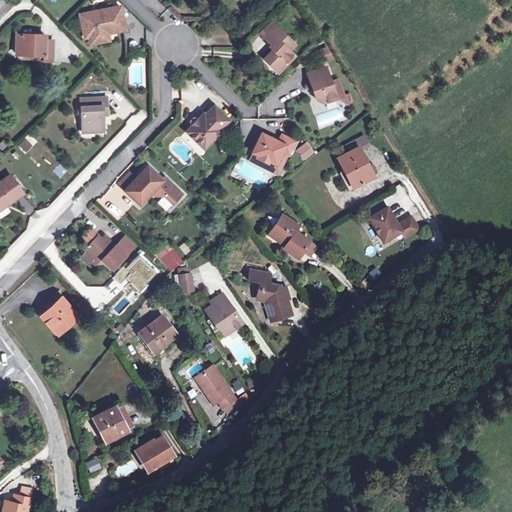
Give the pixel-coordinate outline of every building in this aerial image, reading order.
[(6,0),(0,0),(0,12),(10,3),(6,0)] [(118,18),(116,6),(80,14),(82,26),(86,24),(88,36),(89,38),(99,36),(98,34),(107,32),(125,28),(123,17),(118,18)] [(260,34),(265,39),(277,27),(272,22),(260,34)] [(265,39),(271,45),(272,44),(275,46),(274,48),(263,58),(272,66),(275,63),(281,69),(294,56),(288,50),(294,44),(277,27),(265,39)] [(109,40),(107,32),(98,34),(99,36),(89,38),(90,44),(109,40)] [(53,40),(45,40),(45,35),(16,34),(16,54),(44,55),(44,60),(52,60),(53,40)] [(328,45),(321,48),(326,61),(333,58),(328,45)] [(278,72),(281,69),(275,63),(272,66),(278,72)] [(325,66),(306,73),(314,98),(323,103),(337,98),(330,80),(325,66)] [(337,98),(347,103),(350,102),(347,94),(344,95),(337,78),(330,80),(337,98)] [(102,107),(107,106),(106,97),(80,99),(82,132),(103,130),(102,114),(102,107)] [(221,130),(220,129),(229,119),(214,105),(205,114),(203,112),(185,131),(204,149),(221,130)] [(139,108),(128,122),(136,129),(148,115),(139,108)] [(251,143),(253,147),(251,152),(258,155),(257,158),(266,163),(280,169),(287,154),(288,155),(295,141),(281,134),(278,141),(260,133),(259,136),(254,138),(251,143)] [(348,188),(373,175),(359,149),(368,145),(363,136),(346,144),(350,151),(338,158),(344,169),(339,172),(348,188)] [(305,143),(297,149),(305,158),(312,152),(305,143)] [(266,163),(263,170),(276,176),(280,169),(266,163)] [(125,190),(139,204),(151,191),(154,194),(164,194),(169,199),(178,190),(160,173),(158,176),(147,166),(136,178),(125,190)] [(119,184),(125,190),(136,178),(130,173),(119,184)] [(0,181),(0,205),(7,201),(8,203),(23,192),(10,174),(0,181)] [(0,209),(8,203),(7,201),(0,205),(0,209)] [(368,216),(382,241),(401,231),(404,236),(418,228),(411,215),(397,224),(386,206),(368,216)] [(245,220),(250,216),(246,211),(241,215),(245,220)] [(282,213),(270,230),(287,242),(285,245),(283,247),(297,257),(301,251),(309,240),(300,234),(295,230),(298,225),(282,213)] [(111,248),(100,238),(90,228),(81,237),(87,244),(83,248),(98,262),(101,259),(113,269),(132,249),(121,238),(114,245),(111,248)] [(268,233),(285,245),(287,242),(270,230),(268,233)] [(103,234),(100,238),(111,248),(114,245),(103,234)] [(121,238),(132,249),(134,246),(123,236),(121,238)] [(309,240),(301,251),(310,257),(318,246),(309,240)] [(171,271),(183,261),(176,253),(164,263),(171,271)] [(373,279),(380,274),(375,267),(368,272),(373,279)] [(182,292),(192,289),(187,269),(177,272),(182,292)] [(285,300),(280,286),(280,284),(268,282),(270,273),(250,269),(247,279),(259,281),(266,282),(264,289),(258,287),(256,298),(264,300),(270,321),(292,314),(287,299),(285,300)] [(157,291),(162,296),(170,287),(165,282),(157,291)] [(285,285),(280,286),(285,300),(287,299),(290,298),(285,285)] [(207,309),(214,319),(216,317),(226,332),(241,322),(222,294),(211,301),(213,305),(207,309)] [(60,297),(41,315),(57,332),(77,315),(60,297)] [(55,334),(57,332),(41,315),(39,317),(55,334)] [(153,351),(176,334),(162,315),(139,331),(153,351)] [(224,334),(226,332),(216,317),(214,319),(224,334)] [(244,339),(229,346),(239,367),(254,361),(244,339)] [(199,384),(212,403),(217,400),(221,406),(222,406),(232,399),(234,397),(212,364),(197,375),(202,383),(199,384)] [(232,399),(222,406),(226,412),(236,405),(232,399)] [(120,403),(115,406),(126,429),(132,426),(120,403)] [(126,429),(115,406),(93,417),(105,440),(126,429)] [(155,439),(138,450),(149,468),(149,469),(173,454),(162,436),(155,439)] [(88,473),(100,468),(96,457),(84,462),(88,473)] [(18,494),(12,493),(10,501),(5,500),(2,511),(23,511),(25,505),(27,505),(29,497),(30,488),(19,486),(18,494)]
